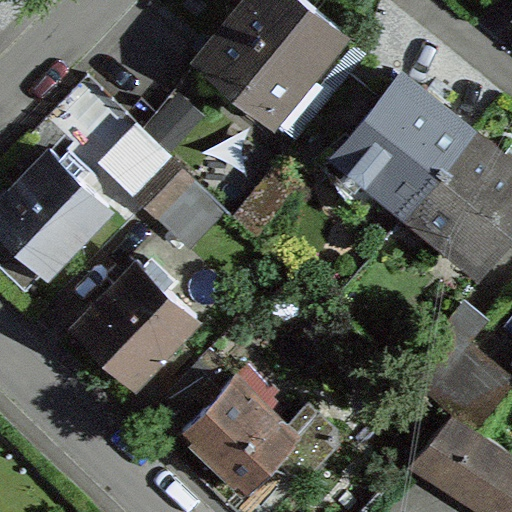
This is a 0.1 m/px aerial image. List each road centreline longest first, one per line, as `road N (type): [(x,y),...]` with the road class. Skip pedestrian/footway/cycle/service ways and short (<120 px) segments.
road 1 (residential): [(0,299),(219,511)]
road 2 (residential): [(94,0),(0,99)]
